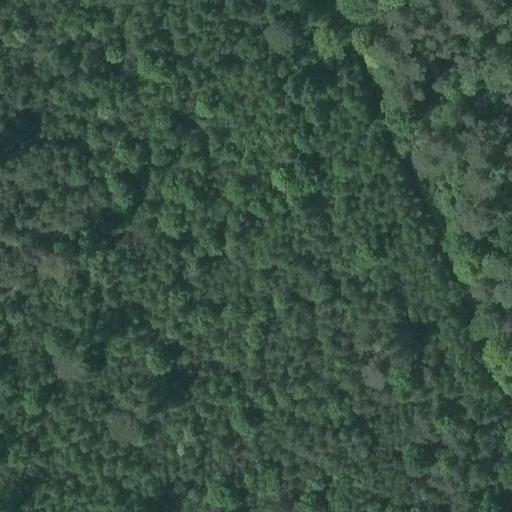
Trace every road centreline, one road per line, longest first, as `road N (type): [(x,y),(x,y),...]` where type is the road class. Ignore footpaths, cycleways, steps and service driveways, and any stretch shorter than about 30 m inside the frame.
road 1 (track): [(511,377),(421,161)]
road 2 (track): [(350,0),(421,161)]
